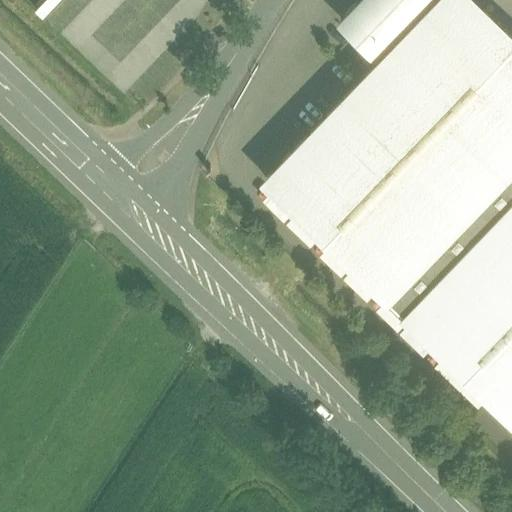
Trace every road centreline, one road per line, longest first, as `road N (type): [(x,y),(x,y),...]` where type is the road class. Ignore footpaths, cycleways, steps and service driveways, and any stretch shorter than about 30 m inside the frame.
road 1 (secondary): [(122,201),(445,511)]
road 2 (unclassified): [(274,0),(200,115),(122,201)]
road 3 (secondary): [(0,83),(122,201)]
